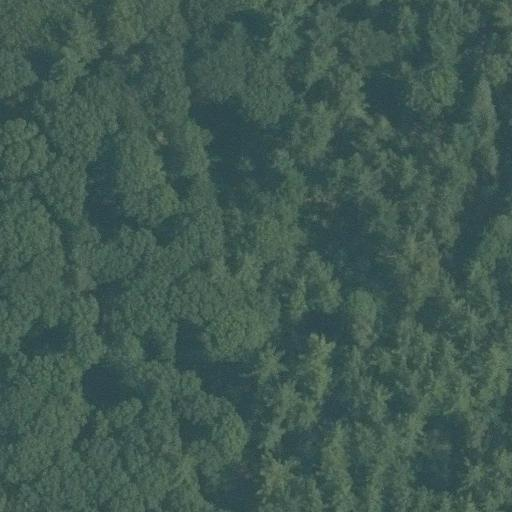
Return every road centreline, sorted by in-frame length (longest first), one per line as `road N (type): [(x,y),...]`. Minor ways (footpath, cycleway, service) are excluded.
road 1 (track): [(0,51),(335,0)]
road 2 (track): [(0,192),(50,511)]
road 3 (track): [(497,0),(486,25),(511,204)]
